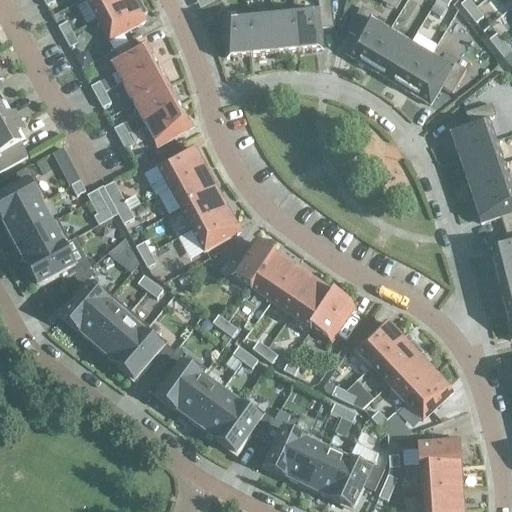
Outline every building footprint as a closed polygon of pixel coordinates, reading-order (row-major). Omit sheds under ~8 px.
[(55,4),(52,0),(41,0),(46,9),(55,4)] [(132,3),(130,0),(87,0),(85,1),(97,22),(132,3)] [(447,9),(452,1),(451,0),(438,0),(437,3),(447,9)] [(476,10),(492,2),(491,0),(476,0),(472,2),(476,10)] [(460,7),(467,17),(475,11),(468,1),(460,7)] [(144,25),(132,3),(97,22),(109,44),(144,25)] [(322,44),(321,32),(333,30),(331,3),(318,4),(319,12),(294,14),(298,54),(316,53),(316,52),(323,52),(322,44)] [(368,70),(389,36),(368,23),(372,16),(361,10),(346,34),(357,40),(346,58),(368,70)] [(475,26),(483,20),(475,11),(467,17),(475,26)] [(298,54),(294,14),(271,16),(274,57),(298,54)] [(274,57),(271,16),(247,19),(250,59),(274,57)] [(250,59),(247,19),(222,21),(225,53),(226,61),(233,60),(250,59)] [(72,36),(67,25),(58,30),(64,41),(72,36)] [(78,46),(72,36),(64,41),(69,51),(78,46)] [(388,83),(409,48),(389,36),(368,70),(388,83)] [(504,46),(497,37),(489,43),(496,53),(504,46)] [(158,67),(146,45),(110,65),(122,87),(158,67)] [(511,56),(504,46),(496,53),(504,62),(511,56)] [(409,95),(430,61),(409,48),(388,83),(409,95)] [(451,97),(466,73),(455,66),(451,73),(430,61),(409,95),(430,108),(441,91),(451,97)] [(169,88),(158,67),(122,87),(134,108),(169,88)] [(105,96),(99,85),(91,90),(96,101),(105,96)] [(181,109),(169,88),(134,108),(145,129),(181,109)] [(111,106),(105,96),(96,101),(102,111),(111,106)] [(0,133),(16,125),(5,105),(0,107),(0,133)] [(496,145),(488,122),(496,119),(492,107),(465,116),(469,128),(457,132),(450,134),(452,141),(458,158),(496,145)] [(192,131),(181,109),(145,129),(157,151),(192,131)] [(16,125),(0,133),(0,175),(27,160),(21,149),(27,146),(16,125)] [(128,138),(122,127),(114,132),(119,143),(128,138)] [(134,149),(128,138),(119,143),(125,153),(134,149)] [(503,168),(496,145),(458,158),(465,181),(503,168)] [(204,172),(196,156),(196,157),(192,151),(186,154),(157,169),(169,191),(204,172)] [(53,157),(59,167),(68,163),(62,152),(53,157)] [(0,220),(3,226),(46,202),(34,181),(38,179),(32,168),(7,182),(13,192),(0,199),(0,220)] [(511,190),(503,168),(465,181),(473,203),(511,190)] [(216,193),(204,172),(169,191),(180,212),(216,193)] [(85,195),(79,184),(71,189),(76,200),(85,195)] [(511,192),(511,190),(473,203),(478,220),(479,220),(481,226),(488,224),(500,220),(504,232),(511,229),(511,192)] [(227,214),(216,193),(180,212),(192,233),(227,214)] [(51,226),(40,206),(47,203),(46,202),(3,226),(14,246),(12,248),(58,223),(57,222),(51,226)] [(129,213),(124,204),(113,210),(118,219),(129,213)] [(176,206),(165,213),(177,233),(188,227),(176,206)] [(112,221),(108,212),(93,220),(98,229),(112,221)] [(123,228),(134,222),(129,213),(118,219),(123,228)] [(239,236),(236,230),(227,214),(192,233),(204,255),(233,240),(232,239),(239,236)] [(26,268),(69,244),(58,223),(12,248),(13,249),(15,248),(26,268)] [(511,268),(511,229),(504,232),(507,244),(487,249),(493,273),(511,268)] [(86,275),(79,267),(75,269),(63,249),(70,245),(69,244),(26,268),(38,290),(58,279),(68,290),(86,275)] [(251,291),(273,258),(259,248),(258,248),(253,244),(249,251),(249,250),(230,278),(251,291)] [(150,256),(144,246),(135,251),(141,261),(150,256)] [(156,267),(150,256),(141,261),(147,272),(156,267)] [(271,305),(293,271),(273,258),(251,291),(271,305)] [(511,293),(511,268),(493,273),(499,296),(511,293)] [(291,318),(313,285),(293,271),(271,305),(291,318)] [(80,336),(112,299),(93,283),(96,280),(89,272),(86,275),(68,290),(77,301),(61,320),(80,336)] [(147,295),(153,287),(143,280),(137,288),(147,295)] [(311,332),(333,298),(313,285),(291,318),(311,332)] [(157,302),(163,294),(153,287),(147,295),(157,302)] [(511,317),(511,293),(499,296),(505,320),(511,317)] [(349,318),(353,312),(347,308),(348,308),(333,298),(311,332),(331,345),(350,318),(349,318)] [(96,354),(130,315),(112,299),(80,336),(97,352),(96,354)] [(116,368),(148,331),(130,315),(96,354),(98,353),(116,368)] [(222,334),(228,326),(218,319),(212,327),(222,334)] [(373,371),(403,343),(390,330),(385,325),(356,353),(373,371)] [(231,341),(237,333),(228,326),(222,334),(231,341)] [(160,374),(175,355),(166,348),(167,347),(148,331),(116,368),(135,384),(150,366),(160,374)] [(419,360),(403,343),(373,371),(389,388),(419,360)] [(262,360),(268,352),(258,345),(252,353),(262,360)] [(201,349),(191,363),(208,374),(218,360),(201,349)] [(248,357),(238,350),(232,358),(242,366),(248,357)] [(313,350),(291,390),(310,400),(332,360),(313,350)] [(177,415),(201,381),(181,367),(187,359),(177,352),(175,355),(160,374),(170,382),(157,400),(177,415)] [(277,359),(268,352),(262,360),(271,367),(277,359)] [(258,365),(248,357),(242,366),(252,373),(258,365)] [(435,378),(419,360),(389,388),(406,406),(435,378)] [(294,380),(298,371),(288,365),(283,374),(294,380)] [(452,396),(447,391),(435,378),(406,406),(423,424),(447,401),(446,401),(452,396)] [(195,431),(221,395),(201,381),(177,415),(196,428),(194,431),(195,431)] [(342,404),(346,395),(335,390),(331,399),(342,404)] [(216,443),(244,403),(244,402),(239,408),(221,395),(195,431),(197,429),(216,443)] [(353,410),(357,400),(346,395),(342,404),(353,410)] [(262,444),(274,423),(265,417),(244,403),(216,443),(236,457),(251,437),(262,444)] [(341,422),(345,413),(334,407),(330,417),(341,422)] [(352,427),(356,418),(345,413),(341,422),(352,427)] [(386,424),(378,415),(371,422),(379,431),(386,424)] [(287,482),(307,437),(285,427),(284,429),(274,423),(262,444),(274,451),(264,471),(287,482)] [(395,432),(386,424),(379,431),(387,439),(395,432)] [(307,494),(326,454),(305,444),(308,438),(307,437),(287,482),(308,492),(307,494)] [(460,467),(459,449),(458,442),(451,443),(418,445),(420,470),(460,467)] [(388,447),(388,459),(399,459),(398,446),(388,447)] [(330,502),(351,458),(350,457),(347,464),(326,454),(307,494),(308,495),(309,492),(330,502)] [(374,495),(384,473),(373,468),(351,458),(330,502),(351,511),(353,511),(363,490),(374,495)] [(399,471),(399,459),(388,459),(389,471),(399,471)] [(462,491),(460,467),(420,470),(422,494),(462,491)] [(392,494),(397,483),(388,479),(383,490),(392,494)] [(387,505),(392,494),(383,490),(378,501),(387,505)] [(463,511),(462,491),(422,494),(422,511),(463,511)]
